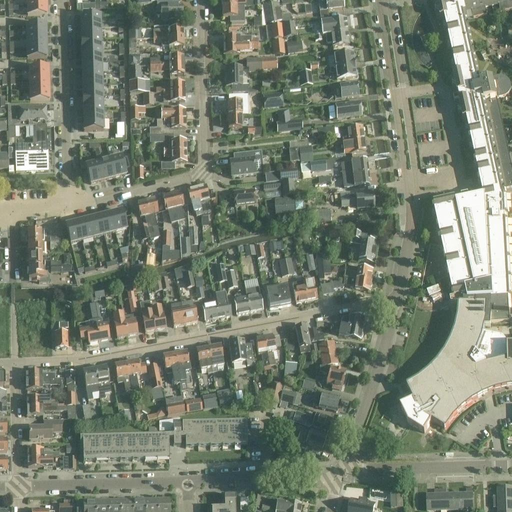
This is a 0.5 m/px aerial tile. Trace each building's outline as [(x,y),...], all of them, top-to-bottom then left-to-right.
[(221,0),(222,8),(252,8),(252,2),(244,2),(236,2),(235,0),(221,0)] [(317,0),(318,6),(319,13),(328,12),(343,10),(342,0),(317,0)] [(405,405),(400,407),(408,424),(409,425),(415,428),(424,434),(428,428),(432,423),(433,423),(434,424),(441,428),(444,431),(445,430),(446,428),(449,425),(452,420),(453,419),(457,415),(457,414),(461,410),(466,407),(467,406),(471,403),(472,402),(478,399),(482,396),(483,396),(488,394),(494,392),(495,391),(502,390),(506,388),(506,389),(508,389),(508,388),(511,388),(511,345),(511,346),(511,341),(506,341),(502,337),(483,333),(484,327),(490,328),(490,323),(510,322),(509,314),(509,309),(508,304),(508,300),(511,299),(511,297),(506,197),(505,197),(504,190),(511,188),(511,187),(511,170),(496,99),(503,98),(505,97),(506,96),(508,95),(509,93),(510,91),(510,89),(510,87),(510,85),(509,83),(508,82),(507,80),(505,79),(504,78),(502,78),(500,78),(498,78),(480,82),(467,20),(465,12),(471,11),(473,19),(487,16),(485,8),(498,5),(500,13),(511,10),(511,0),(457,0),(454,1),(453,0),(436,0),(440,19),(445,18),(457,73),(453,74),(457,92),(457,94),(454,95),(455,97),(459,99),(459,100),(459,101),(463,120),(467,119),(478,174),(483,194),(483,200),(472,203),(467,196),(462,198),(463,205),(456,206),(455,200),(447,201),(441,203),(433,204),(443,248),(449,277),(454,299),(463,297),(464,305),(459,305),(458,317),(458,319),(455,330),(451,342),(450,343),(445,354),(441,358),(438,364),(437,365),(432,369),(428,373),(424,377),(418,381),(417,381),(414,384),(407,387),(406,388),(410,396),(407,397),(406,398),(408,403),(405,405)] [(178,7),(178,2),(165,3),(156,4),(156,12),(161,12),(161,21),(182,20),(182,7),(178,7)] [(281,15),(279,4),(262,6),(265,26),(282,23),(291,20),(290,14),(281,15)] [(47,17),(46,6),(27,6),(27,17),(47,17)] [(245,23),(244,8),(222,8),(222,19),(229,19),(229,24),(245,23)] [(81,30),(100,29),(100,17),(80,18),(81,30)] [(322,36),(325,36),(347,33),(346,20),(321,23),(322,36)] [(295,29),(294,24),(282,25),(284,39),(296,38),(295,32),(294,33),(293,29),(295,29)] [(26,38),(46,38),(45,26),(26,27),(26,38)] [(100,41),(100,29),(81,30),(81,41),(80,41),(100,41)] [(153,32),(153,40),(183,39),(182,30),(168,30),(168,31),(153,32)] [(349,46),(347,33),(325,36),(327,44),(332,44),(332,48),(349,46)] [(27,49),(46,49),(46,38),(26,38),(27,49)] [(251,38),(223,38),(223,47),(251,47),(251,44),(258,44),(258,39),(251,39),(251,38)] [(183,39),(153,40),(154,44),(168,44),(169,49),(183,48),(183,39)] [(101,52),(100,41),(80,41),(81,52),(101,52)] [(296,41),(286,43),(287,55),(297,53),(296,41)] [(283,42),(271,43),(273,57),(285,56),(283,42)] [(251,47),(223,47),(223,57),(239,56),(239,53),(251,53),(251,50),(258,50),(258,44),(251,44),(251,47)] [(46,49),(27,49),(27,60),(46,60),(46,49)] [(81,53),(82,64),(101,63),(101,52),(81,52),(81,53)] [(335,69),(354,66),(354,62),(353,61),(355,59),(354,56),(353,55),(353,54),(336,56),(337,61),(334,62),(335,69)] [(140,62),(139,56),(129,56),(129,68),(137,67),(137,62),(140,62)] [(150,68),(184,67),(183,58),(161,58),(161,60),(150,60),(150,68)] [(262,73),(261,60),(246,61),(246,70),(248,70),(248,74),(262,73)] [(101,63),(82,64),(82,75),(101,75),(101,63)] [(355,70),(354,66),(335,69),(337,81),(356,79),(356,77),(357,76),(356,73),(355,72),(355,70)] [(184,76),(184,67),(150,68),(146,68),(146,72),(150,72),(150,74),(164,74),(164,72),(169,72),(169,76),(184,76)] [(140,68),(129,68),(129,81),(141,81),(140,68)] [(29,70),(29,81),(48,80),(48,69),(29,70)] [(241,69),(225,70),(226,88),(232,88),(232,94),(247,94),(248,96),(257,96),(257,92),(247,87),(242,87),(241,69)] [(311,73),(298,74),(300,87),(312,86),(311,73)] [(102,86),(101,75),(82,75),(82,87),(102,86)] [(29,81),(29,92),(49,91),(48,80),(29,81)] [(131,94),(142,93),(141,82),(130,83),(131,94)] [(156,95),(163,94),(184,94),(184,84),(170,85),(170,90),(156,90),(156,95)] [(357,87),(357,85),(340,87),(341,100),(358,98),(357,92),(358,90),(358,88),(357,87)] [(82,87),(83,98),(102,97),(102,86),(82,87)] [(49,102),(49,91),(29,92),(30,103),(49,102)] [(163,94),(163,103),(185,103),(184,94),(163,94)] [(282,108),(281,94),(263,96),(265,110),(282,108)] [(153,107),(153,95),(144,96),(144,107),(153,107)] [(83,98),(82,98),(82,110),(83,110),(83,109),(102,109),(102,97),(83,98)] [(240,104),(227,105),(228,117),(241,117),(247,117),(246,104),(256,104),(255,98),(240,98),(240,104)] [(359,106),(359,104),(335,107),(336,121),(344,120),(361,118),(360,111),(361,110),(361,107),(359,106)] [(19,128),(35,127),(45,127),(45,122),(46,123),(45,110),(45,106),(9,107),(10,127),(19,127),(19,128)] [(83,109),(83,110),(83,121),(103,120),(102,109),(83,109)] [(164,121),(185,121),(185,112),(163,112),(160,112),(161,121),(164,121)] [(241,117),(228,117),(228,130),(242,129),(241,117)] [(103,120),(83,121),(84,133),(103,132),(103,120)] [(185,130),(185,121),(164,121),(164,130),(150,130),(150,137),(173,137),(173,130),(185,130)] [(300,123),(275,126),(276,135),(301,132),(300,123)] [(45,128),(45,127),(35,127),(35,139),(32,139),(32,145),(15,146),(15,154),(46,153),(46,128),(45,128)] [(19,132),(19,128),(8,128),(8,140),(15,140),(15,132),(19,132)] [(256,137),(256,130),(256,129),(254,129),(254,128),(247,128),(248,138),(256,137)] [(335,136),(334,128),(317,130),(318,138),(335,136)] [(343,143),(364,141),(362,128),(347,130),(347,135),(342,135),(343,143)] [(173,143),(173,137),(150,137),(150,144),(164,144),(164,154),(186,153),(186,142),(173,143)] [(289,149),(314,146),(313,141),(305,142),(305,143),(304,143),(304,144),(300,145),(299,143),(289,144),(289,149)] [(364,141),(343,143),(344,152),(349,151),(350,155),(365,153),(364,141)] [(299,149),(289,150),(290,164),(300,163),(299,149)] [(234,162),(229,162),(231,178),(255,176),(255,175),(263,174),(260,152),(234,156),(234,162)] [(15,154),(16,174),(24,174),(24,173),(47,172),(47,168),(48,168),(48,153),(46,153),(15,154)] [(174,164),(175,164),(186,164),(186,153),(164,154),(165,158),(171,158),(171,164),(174,164)] [(0,170),(9,170),(9,169),(9,168),(8,160),(8,154),(0,154),(0,170)] [(109,161),(108,156),(96,159),(97,164),(102,183),(114,180),(109,161)] [(109,161),(114,180),(126,176),(121,158),(109,161)] [(351,164),(340,165),(342,176),(368,173),(366,161),(351,163),(351,164)] [(304,165),(300,165),(301,175),(311,174),(325,172),(324,162),(304,165)] [(102,183),(97,164),(85,167),(90,186),(102,183)] [(296,181),(295,171),(279,173),(280,183),(296,181)] [(368,173),(342,176),(343,187),(350,186),(352,188),(369,186),(368,173)] [(282,183),(284,199),(294,198),(292,182),(282,183)] [(264,192),(273,191),(280,190),(279,184),(263,186),(264,192)] [(196,189),(203,216),(208,215),(205,205),(209,204),(205,187),(196,189)] [(196,218),(201,217),(203,216),(196,189),(187,192),(191,206),(193,205),(196,218)] [(255,206),(253,192),(233,194),(235,208),(255,206)] [(171,196),(178,222),(184,220),(181,208),(183,207),(180,194),(171,196)] [(171,224),(178,222),(171,196),(162,198),(165,212),(167,211),(171,224)] [(350,199),(340,200),(340,203),(341,208),(356,207),(356,211),(374,210),(373,196),(356,198),(356,199),(350,199)] [(154,200),(145,202),(154,235),(158,233),(154,215),(158,214),(154,200)] [(275,216),(294,215),(293,200),(274,202),(275,216)] [(149,236),(154,235),(145,202),(136,205),(140,219),(144,218),(146,226),(139,228),(142,241),(149,239),(149,236)] [(330,223),(329,211),(311,213),(312,224),(330,223)] [(110,215),(115,234),(126,231),(121,212),(110,215)] [(110,215),(99,218),(104,237),(115,234),(110,215)] [(88,221),(93,239),(104,237),(99,218),(88,221)] [(93,239),(88,221),(77,224),(82,242),(93,239)] [(82,242),(77,224),(65,226),(70,245),(82,242)] [(27,244),(44,243),(43,232),(38,232),(38,229),(31,229),(31,232),(27,232),(27,238),(26,238),(26,243),(27,243),(27,244)] [(197,247),(196,229),(189,229),(190,247),(197,247)] [(50,239),(50,244),(62,243),(64,243),(61,232),(55,232),(55,239),(50,239)] [(170,233),(162,233),(161,248),(169,248),(170,233)] [(361,247),(360,252),(375,254),(375,250),(377,249),(377,247),(376,245),(376,243),(363,241),(364,237),(351,235),(349,245),(361,247)] [(44,249),(44,243),(27,244),(28,250),(26,250),(26,255),(28,255),(28,256),(41,256),(44,256),(44,249)] [(264,259),(262,246),(255,248),(257,260),(264,259)] [(255,256),(253,247),(245,248),(246,257),(255,256)] [(190,248),(181,248),(182,257),(188,257),(190,256),(190,248)] [(375,254),(360,252),(358,263),(373,265),(374,263),(375,262),(375,260),(374,258),(375,254)] [(322,255),(315,256),(316,261),(317,261),(317,267),(330,266),(329,260),(322,261),(322,255)] [(41,263),(41,256),(28,256),(28,257),(26,258),(26,263),(28,263),(28,268),(41,268),(44,268),(44,267),(44,263),(41,263)] [(315,272),(312,257),(306,258),(309,273),(315,272)] [(285,262),(288,277),(294,276),(291,260),(285,262)] [(282,279),(288,277),(285,262),(279,263),(282,279)] [(330,275),(330,266),(317,267),(318,281),(323,280),(323,275),(330,275)] [(41,268),(28,268),(28,269),(26,269),(27,275),(28,275),(28,280),(33,280),(33,283),(39,283),(39,285),(48,285),(47,274),(44,274),(44,267),(44,268),(41,268)] [(226,282),(223,267),(214,268),(217,284),(226,282)] [(356,280),(371,282),(371,280),(373,278),(372,276),(372,272),(357,269),(357,273),(345,271),(344,278),(356,279),(356,280)] [(237,289),(234,273),(226,274),(229,290),(237,289)] [(194,288),(191,274),(183,276),(187,289),(194,288)] [(154,293),(162,292),(160,280),(159,278),(152,280),(154,293)] [(166,278),(160,280),(162,292),(169,290),(166,278)] [(203,286),(201,278),(194,280),(196,288),(203,286)] [(356,279),(344,278),(343,286),(356,288),(355,290),(369,293),(370,289),(372,286),(371,284),(371,282),(356,280),(356,279)] [(312,281),(302,283),(306,304),(316,302),(312,281)] [(325,286),(327,296),(333,295),(333,291),(344,289),(343,286),(342,281),(331,283),(331,284),(325,286)] [(306,304),(302,283),(292,285),(296,306),(306,304)] [(140,284),(132,286),(133,292),(142,291),(140,284)] [(286,287),(276,289),(280,309),(290,307),(286,287)] [(245,291),(246,300),(249,315),(262,312),(257,288),(245,291)] [(270,311),(280,309),(276,289),(266,291),(270,311)] [(118,298),(117,290),(109,292),(110,299),(118,298)] [(204,299),(202,290),(195,291),(197,301),(204,299)] [(215,306),(218,321),(219,320),(221,321),(223,321),(225,319),(230,318),(226,296),(213,298),(215,306)] [(237,317),(249,315),(246,300),(241,301),(240,297),(235,298),(236,302),(234,303),(237,317)] [(137,313),(134,299),(128,300),(131,314),(137,313)] [(155,333),(150,307),(149,301),(140,303),(143,320),(142,321),(145,335),(155,333)] [(192,303),(181,305),(185,327),(197,325),(194,310),(193,310),(192,303)] [(173,329),(185,327),(181,305),(170,307),(171,314),(170,314),(173,329)] [(97,306),(91,307),(98,343),(109,341),(106,327),(101,328),(97,306)] [(150,307),(155,333),(165,331),(162,317),(161,317),(160,310),(156,310),(156,306),(150,307)] [(216,321),(218,321),(215,306),(202,309),(205,323),(211,322),(213,323),(215,323),(216,321)] [(88,345),(98,343),(91,307),(85,308),(89,331),(78,333),(80,342),(87,341),(88,345)] [(122,312),(111,314),(116,340),(127,338),(123,319),(122,312)] [(133,317),(123,319),(127,338),(137,336),(134,322),(133,317)] [(343,321),(342,327),(362,331),(363,327),(365,325),(364,322),(364,320),(349,317),(348,322),(343,321)] [(68,330),(68,324),(59,324),(59,335),(54,335),(55,351),(61,350),(62,351),(64,351),(66,350),(67,350),(67,334),(65,334),(65,330),(68,330)] [(309,347),(305,327),(295,329),(300,355),(310,353),(309,347)] [(362,331),(342,327),(340,337),(360,341),(360,339),(361,339),(362,337),(362,335),(361,335),(362,331)] [(316,336),(315,330),(309,331),(311,344),(323,341),(322,335),(316,336)] [(273,337),(264,339),(269,368),(275,367),(273,353),(276,352),(273,337)] [(269,368),(264,339),(254,341),(257,356),(261,355),(264,369),(269,368)] [(238,347),(229,348),(232,366),(246,364),(247,368),(253,367),(250,345),(244,345),(243,343),(237,344),(238,347)] [(337,365),(333,344),(319,347),(324,368),(337,365)] [(208,350),(212,374),(217,373),(217,371),(224,369),(220,348),(208,350)] [(212,374),(208,350),(196,352),(198,365),(199,365),(200,372),(207,371),(207,375),(212,374)] [(180,356),(174,357),(180,385),(185,384),(186,384),(184,375),(190,374),(189,367),(187,354),(185,355),(184,353),(179,354),(180,356)] [(180,385),(174,357),(169,358),(169,356),(164,357),(164,359),(162,359),(165,376),(172,375),(174,386),(180,385)] [(126,365),(128,380),(134,379),(133,377),(140,376),(140,375),(146,374),(145,365),(138,367),(138,363),(136,364),(136,362),(130,362),(131,364),(126,365)] [(131,392),(128,380),(126,365),(121,366),(120,364),(115,365),(115,367),(114,367),(117,385),(124,383),(126,393),(131,392)] [(297,365),(285,364),(284,375),(296,376),(297,365)] [(160,388),(156,368),(148,370),(152,390),(160,388)] [(106,369),(94,371),(98,394),(100,401),(105,400),(104,395),(111,394),(106,369)] [(345,374),(330,370),(326,384),(332,386),(331,390),(341,392),(345,374)] [(94,371),(82,373),(85,389),(86,389),(87,396),(86,396),(88,402),(93,401),(92,395),(98,394),(94,371)] [(25,373),(26,383),(41,382),(41,381),(49,381),(55,381),(55,375),(41,375),(41,373),(25,373)] [(41,382),(26,383),(26,392),(42,391),(42,386),(50,386),(49,381),(41,381),(41,382)] [(271,384),(268,402),(277,404),(281,387),(271,384)] [(297,396),(282,392),(279,403),(294,406),(297,396)] [(314,394),(312,403),(314,404),(313,408),(336,413),(337,408),(339,408),(340,402),(338,402),(339,400),(322,396),(314,394)] [(228,405),(226,395),(217,397),(219,406),(228,405)] [(26,400),(26,409),(57,408),(57,403),(50,404),(50,399),(26,400)] [(200,401),(185,403),(187,415),(202,412),(200,401)] [(217,409),(216,401),(203,404),(204,412),(217,409)] [(181,403),(165,406),(167,417),(184,414),(181,403)] [(394,403),(387,406),(390,411),(393,409),(396,408),(395,405),(394,403)] [(92,426),(89,406),(82,408),(86,428),(92,426)] [(57,413),(57,408),(26,409),(27,418),(42,418),(42,413),(57,413)] [(63,408),(57,408),(57,413),(67,413),(70,413),(71,421),(75,421),(75,408),(68,408),(67,408),(63,408)] [(159,409),(156,414),(157,419),(165,417),(163,408),(159,409)] [(130,423),(128,412),(119,413),(122,425),(130,423)] [(292,422),(292,423),(309,429),(310,427),(313,428),(328,433),(330,428),(332,426),(332,423),(332,421),(313,414),(311,418),(296,413),(295,414),(292,422)] [(118,414),(103,417),(104,424),(119,421),(118,414)] [(180,420),(159,424),(159,428),(159,433),(173,433),(173,447),(180,447),(180,428),(180,420)] [(62,435),(61,421),(43,422),(43,429),(29,429),(29,442),(52,442),(52,435),(62,435)] [(247,448),(246,426),(184,427),(185,449),(247,448)] [(326,438),(309,432),(308,437),(300,434),(297,441),(306,444),(306,445),(322,450),(324,444),(326,443),(326,441),(326,440),(326,438)] [(169,461),(168,439),(83,441),(83,464),(169,461)] [(27,450),(27,459),(51,459),(59,459),(58,454),(43,455),(43,450),(27,450)] [(51,468),(51,464),(51,459),(27,459),(28,469),(44,468),(51,468)] [(497,497),(493,497),(493,502),(511,501),(511,488),(497,489),(497,490),(497,497)] [(456,495),(457,511),(473,511),(472,494),(472,490),(466,490),(466,495),(456,495)] [(426,511),(440,511),(440,491),(434,491),(434,496),(426,496),(426,511)] [(446,491),(440,491),(440,511),(453,511),(457,511),(456,495),(446,495),(446,491)] [(403,508),(402,494),(390,494),(391,508),(403,508)] [(260,498),(254,497),(252,509),(258,510),(260,498)] [(235,509),(235,498),(224,498),(224,509),(210,509),(210,510),(213,509),(213,511),(232,511),(233,509),(235,509)] [(251,499),(240,500),(239,511),(243,511),(248,511),(251,499)] [(511,511),(511,501),(493,502),(493,509),(497,509),(497,511),(511,511)] [(157,511),(157,502),(145,503),(144,511),(157,511)] [(169,502),(157,502),(157,511),(169,511),(169,502),(168,502),(169,502)] [(360,502),(359,503),(351,502),(349,511),(373,511),(375,506),(367,505),(367,504),(360,502)] [(108,511),(108,503),(95,504),(95,511),(108,511)] [(120,511),(120,503),(108,503),(108,511),(120,511)] [(120,503),(120,511),(132,511),(132,503),(120,503)] [(132,511),(144,511),(145,503),(132,503),(132,511)] [(261,511),(264,511),(300,511),(301,511),(301,509),(300,508),(300,506),(276,503),(276,510),(270,509),(270,508),(262,506),(261,511)]
